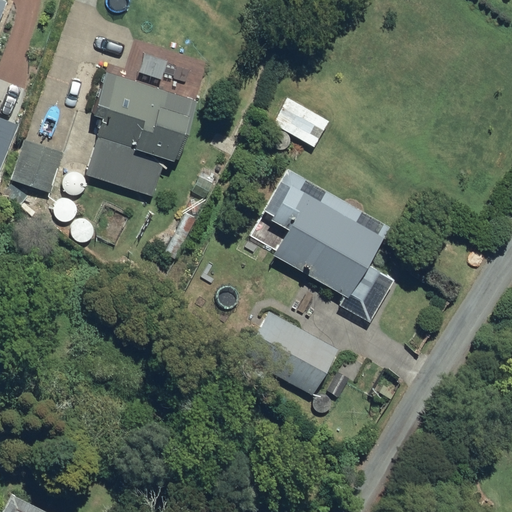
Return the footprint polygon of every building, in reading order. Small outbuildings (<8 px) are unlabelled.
[(92,108),(83,136),(110,144),(113,135),(174,154),(191,102),(166,94),(168,86),(103,65),(90,107),(92,108)] [(274,120),(311,142),(327,115),(290,93),(274,120)] [(0,118),(0,159),(12,123),(0,118)] [(22,134),(9,173),(48,186),(61,146),(22,134)] [(267,212),(283,222),(269,247),(342,288),(336,298),(367,316),(392,272),(365,257),(387,219),(283,160),(260,202),(269,208),(267,212)] [(70,167),(64,185),(79,189),(84,171),(70,167)] [(190,196),(163,249),(174,254),(201,202),(190,196)] [(158,272),(129,251),(116,270),(145,290),(158,272)] [(265,305),(240,350),(310,388),(335,343),(265,305)] [(335,366),(325,385),(338,393),(349,373),(335,366)] [(0,511),(56,511),(8,488),(0,504),(0,511)]
